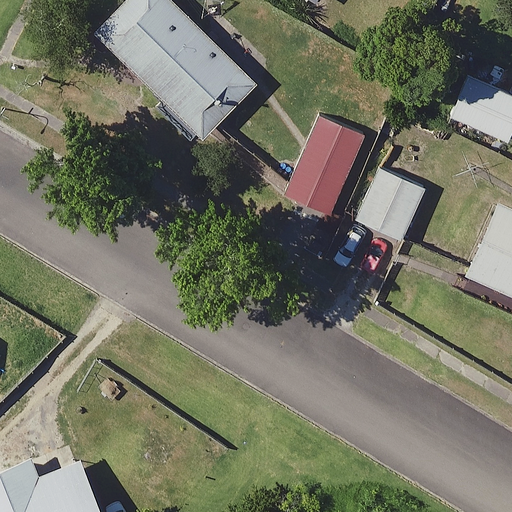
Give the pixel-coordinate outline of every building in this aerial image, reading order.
[(248,71),(173,0),(108,0),(87,23),(196,127),(248,71)] [(511,102),(511,94),(457,71),(441,108),(498,133),(511,102)] [(357,125),(312,105),(278,184),(323,204),(357,125)] [(418,179),(370,156),(344,207),(393,231),(418,179)] [(511,199),(489,188),(455,260),(511,286),(511,199)] [(30,464),(23,444),(0,453),(0,511),(95,511),(71,449),(30,464)]
